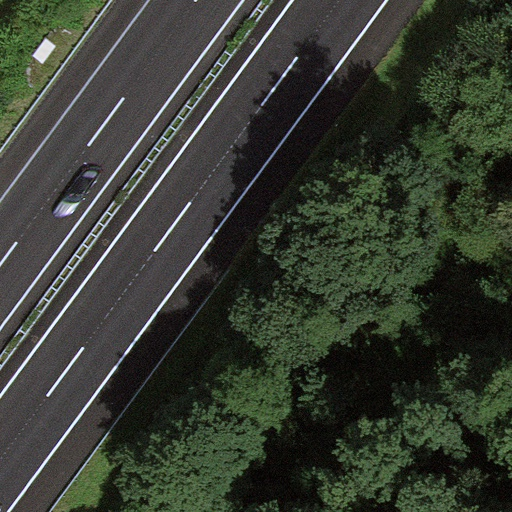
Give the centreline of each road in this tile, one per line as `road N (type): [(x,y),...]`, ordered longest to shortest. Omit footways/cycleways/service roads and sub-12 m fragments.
road 1 (motorway): [(0,460),(339,0)]
road 2 (motorway): [(196,0),(0,265)]
